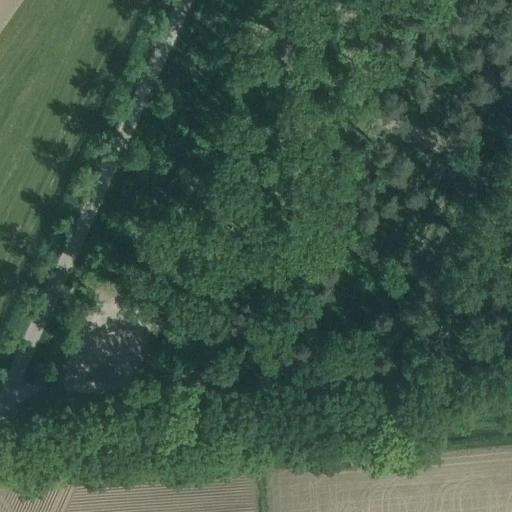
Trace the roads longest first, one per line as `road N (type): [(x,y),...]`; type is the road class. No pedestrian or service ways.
road 1 (track): [(511,395),(0,435)]
road 2 (unclassified): [(0,413),(182,0)]
